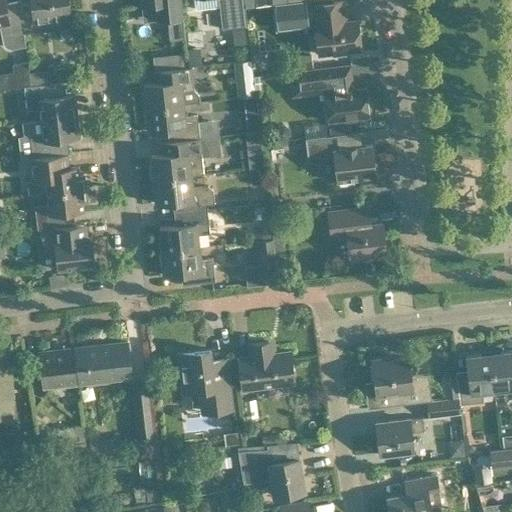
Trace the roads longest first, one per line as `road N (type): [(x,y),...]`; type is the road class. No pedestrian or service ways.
road 1 (residential): [(0,309),(140,292),(106,0)]
road 2 (residential): [(355,511),(335,333),(347,325),(511,306)]
road 3 (residential): [(397,0),(430,241),(493,243),(511,214)]
